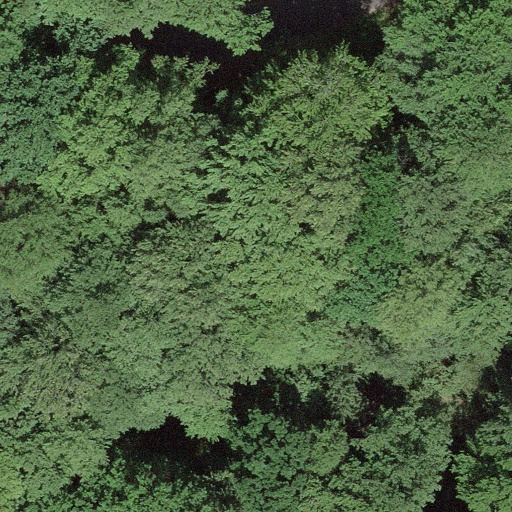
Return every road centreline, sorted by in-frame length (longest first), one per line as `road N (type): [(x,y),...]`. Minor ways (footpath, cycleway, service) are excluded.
road 1 (track): [(258,511),(283,502),(351,440),(511,195)]
road 2 (unclassified): [(25,0),(43,16),(144,52),(222,41),(355,0)]
